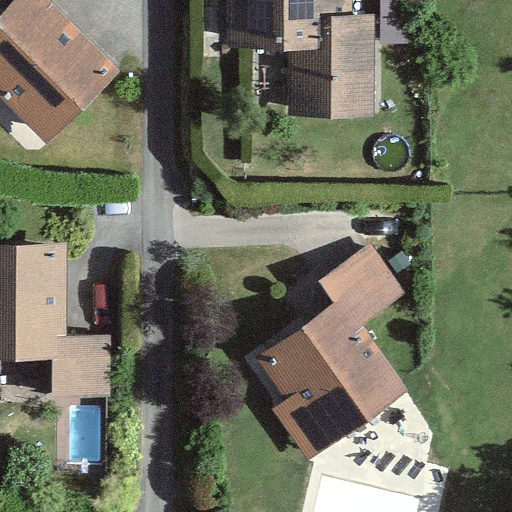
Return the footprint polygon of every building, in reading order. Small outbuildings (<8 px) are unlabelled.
[(0,0),(0,94),(35,132),(113,60),(57,0),(0,0)] [(330,0),(227,0),(227,37),(283,38),(283,117),(378,117),(379,7),(331,7),(330,0)] [(381,0),(380,34),(408,35),(409,0),(381,0)] [(327,292),(256,341),(285,384),(266,398),(307,457),(413,384),(370,321),(416,289),(367,219),(306,261),(327,292)] [(56,237),(0,236),(0,343),(37,344),(37,398),(110,399),(110,329),(55,328),(56,237)]
